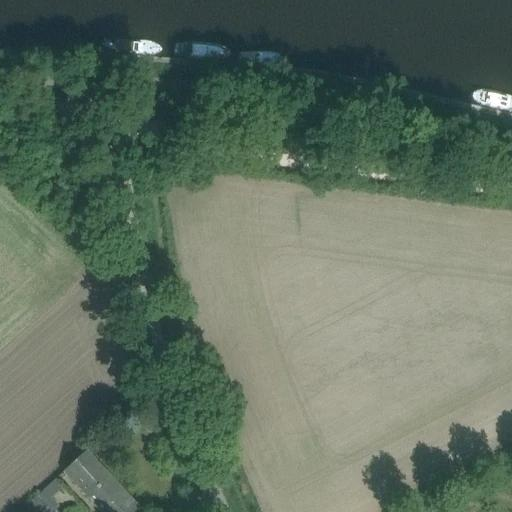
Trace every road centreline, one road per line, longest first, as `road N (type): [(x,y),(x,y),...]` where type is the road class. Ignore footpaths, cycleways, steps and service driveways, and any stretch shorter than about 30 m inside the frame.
road 1 (unclassified): [(243,511),(212,438),(125,120)]
road 2 (unclassified): [(125,120),(312,164),(511,187)]
road 3 (unclassified): [(0,111),(94,111),(125,120)]
